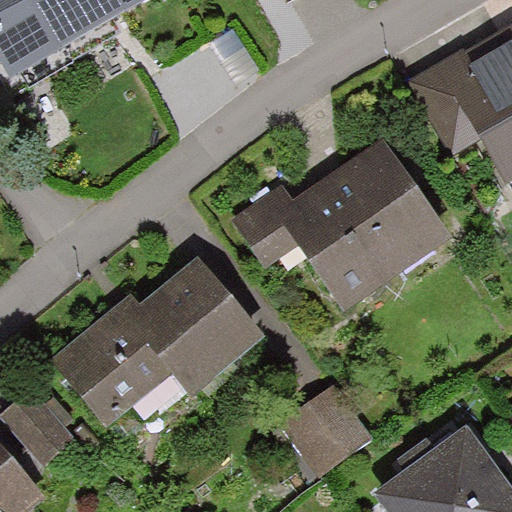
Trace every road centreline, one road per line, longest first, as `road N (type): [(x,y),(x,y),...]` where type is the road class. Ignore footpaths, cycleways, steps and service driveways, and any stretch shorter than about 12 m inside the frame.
road 1 (residential): [(70,250),(315,72),(440,0)]
road 2 (residential): [(70,250),(0,146)]
